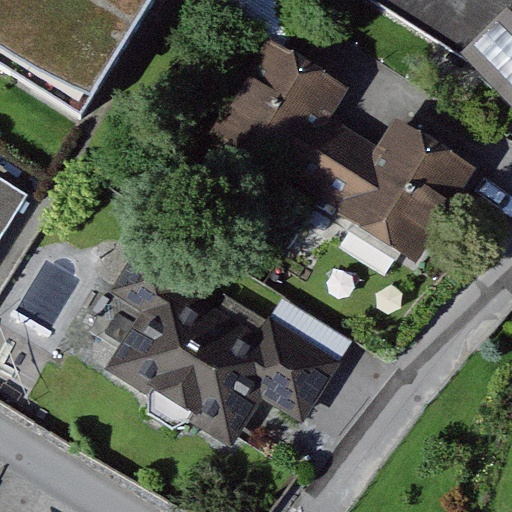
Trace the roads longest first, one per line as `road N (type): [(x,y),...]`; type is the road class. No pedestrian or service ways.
road 1 (residential): [(511,275),(326,511)]
road 2 (residential): [(511,167),(297,25)]
